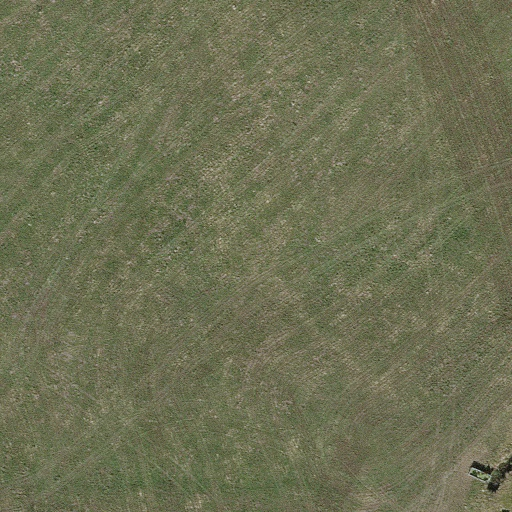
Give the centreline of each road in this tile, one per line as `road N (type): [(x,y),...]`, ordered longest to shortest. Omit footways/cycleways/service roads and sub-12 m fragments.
road 1 (track): [(442,511),(448,439),(511,337)]
road 2 (track): [(0,475),(127,511)]
